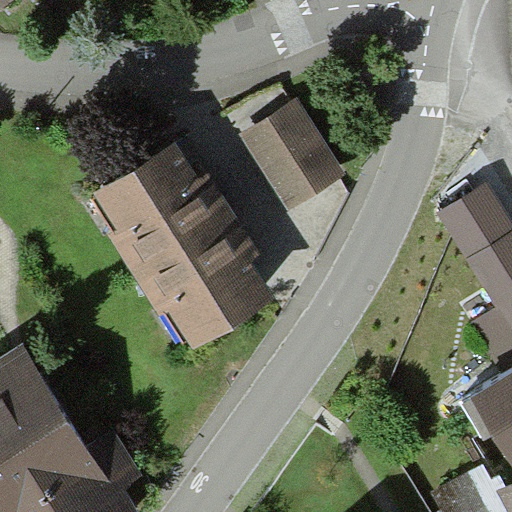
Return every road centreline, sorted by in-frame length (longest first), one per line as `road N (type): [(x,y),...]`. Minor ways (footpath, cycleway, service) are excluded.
road 1 (residential): [(436,9),(403,128),(332,297),(194,511)]
road 2 (residential): [(0,67),(126,71),(241,58),(362,3),(436,9)]
